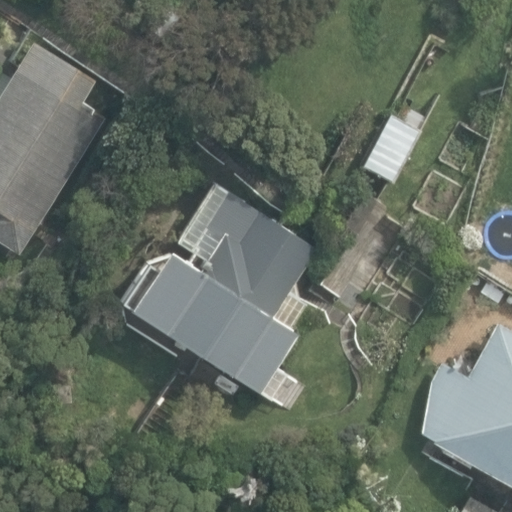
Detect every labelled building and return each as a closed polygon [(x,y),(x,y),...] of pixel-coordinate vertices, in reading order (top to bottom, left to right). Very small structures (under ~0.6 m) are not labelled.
[(152,28),(172,41),(185,20),(165,7),(152,28)] [(0,234),(12,242),(97,107),(72,91),(86,69),(26,31),(0,71),(0,234)] [(418,128),(387,112),(360,166),(391,182),(418,128)] [(171,236),(125,308),(254,389),(308,304),(296,296),(301,288),(294,284),(316,248),(224,189),(201,225),(215,234),(201,256),(171,236)] [(425,240),(409,266),(440,285),(456,260),(425,240)] [(415,423),(511,478),(511,326),(490,314),(460,367),(436,353),(426,370),(415,423)]
